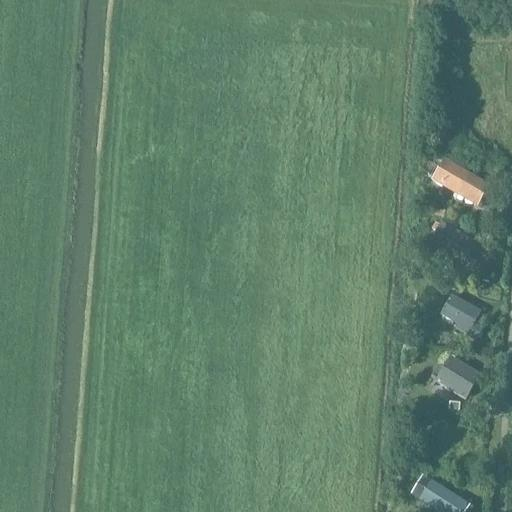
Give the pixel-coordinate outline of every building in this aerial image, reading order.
[(433,180),(478,207),(490,186),(445,160),(433,180)] [(474,267),(485,247),(444,224),(427,253),(442,261),(447,251),(474,267)] [(455,331),(476,342),(483,330),(473,325),(480,313),(452,297),(441,315),(459,325),(455,331)] [(481,378),(452,359),(450,361),(439,377),(436,383),(465,403),(481,378)] [(448,423),(433,441),(449,455),(464,437),(448,423)] [(417,499),(437,511),(465,511),(469,506),(429,480),(417,499)]
